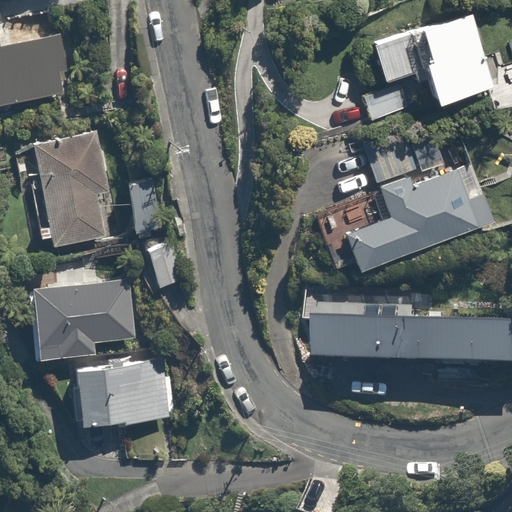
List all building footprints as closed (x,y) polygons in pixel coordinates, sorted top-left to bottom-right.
[(470,15),(368,40),(379,85),(362,89),(370,120),(486,91),(484,82),(502,77),(496,56),(481,60),(470,15)] [(51,25),(0,33),(0,106),(62,95),(51,25)] [(391,118),(353,134),(373,182),(411,166),(391,118)] [(34,229),(36,239),(46,237),(47,242),(99,234),(93,198),(103,196),(92,131),(10,145),(16,178),(35,175),(44,228),(34,229)] [(311,219),(331,268),(346,262),(353,278),(490,221),(466,164),(374,202),(381,217),(368,222),(358,199),(311,219)] [(152,177),(124,180),(130,237),(159,234),(152,177)] [(164,245),(144,250),(155,292),(175,287),(164,245)] [(27,290),(32,357),(91,353),(90,344),(134,341),(129,282),(27,290)] [(475,293),(386,288),(383,342),(404,343),(403,349),(472,353),(475,293)] [(346,306),(311,315),(322,355),(357,345),(346,306)] [(64,392),(65,420),(72,420),(73,425),(162,422),(162,411),(172,411),(171,374),(161,374),(160,357),(105,358),(105,366),(71,367),(72,392),(64,392)]
